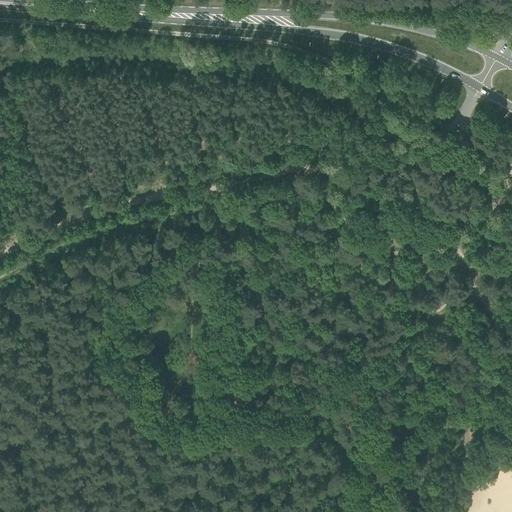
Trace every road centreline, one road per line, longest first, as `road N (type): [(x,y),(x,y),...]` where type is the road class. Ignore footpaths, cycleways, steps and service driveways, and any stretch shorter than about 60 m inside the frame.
road 1 (primary): [(496,58),(379,21),(174,14)]
road 2 (track): [(213,188),(305,170),(435,212),(468,212),(508,166)]
road 3 (primary): [(174,14),(355,38),(479,88)]
road 4 (track): [(0,257),(92,210),(213,188)]
road 5 (primary): [(174,14),(0,2)]
road 6 (track): [(233,422),(240,335),(227,279)]
road 7 (track): [(354,461),(339,441),(312,432),(233,422)]
road 8 (track): [(154,511),(217,466),(233,422)]
